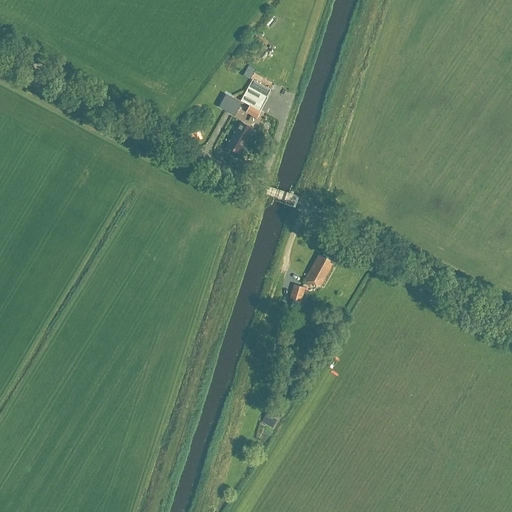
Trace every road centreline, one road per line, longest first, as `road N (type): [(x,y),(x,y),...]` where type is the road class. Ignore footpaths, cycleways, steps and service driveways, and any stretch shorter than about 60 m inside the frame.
road 1 (unclassified): [(511,320),(0,46)]
road 2 (track): [(262,188),(156,511)]
